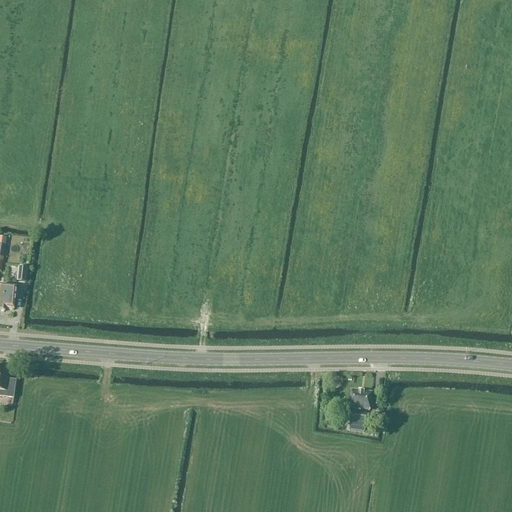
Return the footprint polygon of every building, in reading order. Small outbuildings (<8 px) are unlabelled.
[(25,271),(17,270),(16,282),(23,283),(25,271)] [(0,312),(4,313),(4,310),(13,311),(15,297),(14,297),(17,296),(17,292),(15,291),(15,288),(0,286),(0,312)] [(3,368),(0,367),(0,397),(12,400),(14,393),(5,391),(6,380),(1,379),(3,368)] [(372,395),(351,392),(349,410),(357,411),(356,413),(352,413),(350,423),(351,423),(350,427),(364,428),(364,424),(365,425),(366,414),(362,414),(362,411),(370,412),(372,395)] [(0,422),(8,423),(9,416),(0,414),(0,422)]
